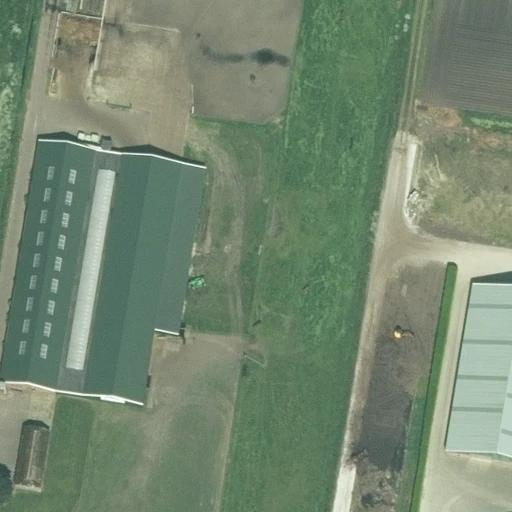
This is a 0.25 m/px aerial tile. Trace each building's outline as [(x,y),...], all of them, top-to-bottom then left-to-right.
[(82,401),(122,161),(40,147),(0,387),(82,401)] [(511,168),(434,159),(426,228),(511,238),(511,168)] [(183,171),(122,161),(82,401),(143,411),(183,171)] [(511,297),(476,291),(449,457),(511,467),(511,297)] [(399,511),(427,302),(384,296),(356,511),(399,511)] [(37,488),(46,434),(27,431),(18,485),(37,488)]
